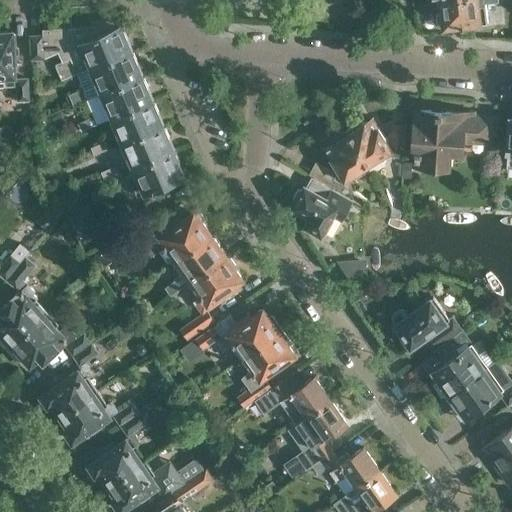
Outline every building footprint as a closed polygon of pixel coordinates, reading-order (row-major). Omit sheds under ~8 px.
[(438,0),(442,27),(485,22),(483,1),(492,0),(438,0)] [(43,33),(31,34),(32,59),(46,58),(45,56),(58,51),(62,60),(55,63),(62,79),(86,68),(129,50),(118,25),(115,27),(111,17),(92,19),(93,25),(71,26),(71,21),(63,21),(63,27),(43,28),(43,33)] [(12,30),(0,30),(0,86),(16,85),(17,101),(28,100),(27,78),(16,78),(14,75),(14,65),(16,64),(14,35),(12,33),(12,30)] [(93,85),(69,96),(73,104),(86,99),(86,98),(139,75),(129,50),(86,68),(93,85)] [(93,115),(77,122),(80,130),(108,119),(107,119),(150,101),(139,75),(86,98),(86,99),(93,115)] [(150,101),(107,119),(108,119),(118,143),(160,125),(150,101)] [(416,111),(413,155),(417,155),(416,164),(448,166),(449,147),(461,148),(462,140),(494,143),(496,117),(475,116),(475,112),(422,108),(421,112),(416,111)] [(361,118),(345,128),(369,169),(391,155),(401,156),(404,123),(391,122),(391,132),(384,137),(372,117),(363,122),(361,118)] [(160,125),(118,143),(128,168),(170,150),(160,125)] [(369,169),(345,128),(330,137),(332,140),(324,145),(344,179),(353,173),(355,177),(369,169)] [(93,154),(108,148),(105,140),(90,146),(93,154)] [(170,150),(128,168),(134,183),(130,184),(135,195),(149,189),(150,192),(179,179),(180,176),(181,176),(170,150)] [(337,175),(334,171),(316,161),(309,173),(327,183),(344,193),(348,186),(335,178),(337,175)] [(104,179),(119,173),(116,165),(101,171),(104,179)] [(316,192),(304,185),(292,206),(310,216),(305,225),(320,234),(331,215),(340,221),(349,206),(361,213),(364,206),(322,182),(316,192)] [(147,204),(125,216),(130,225),(152,213),(147,204)] [(171,260),(209,234),(193,210),(182,218),(179,213),(151,232),(145,221),(108,246),(116,259),(129,251),(134,258),(147,249),(151,255),(162,248),(171,260)] [(209,234),(171,260),(180,274),(172,279),(174,281),(165,287),(170,294),(187,282),(225,256),(209,234)] [(25,257),(29,250),(20,242),(0,265),(0,274),(5,279),(19,262),(24,256),(25,257)] [(19,262),(5,279),(19,290),(0,307),(0,314),(0,315),(0,339),(6,346),(42,313),(31,301),(35,298),(31,293),(34,292),(22,279),(33,265),(25,257),(24,256),(19,262)] [(225,256),(187,282),(197,297),(192,301),(201,313),(179,328),(186,339),(213,320),(206,310),(234,289),(231,285),(241,278),(225,256)] [(366,259),(336,261),(349,279),(367,278),(366,259)] [(410,346),(418,341),(420,339),(423,343),(426,342),(432,351),(436,347),(462,330),(452,316),(449,319),(448,317),(461,308),(445,287),(429,298),(407,314),(404,310),(399,309),(392,314),(391,318),(395,323),(394,324),(410,346)] [(230,344),(239,357),(280,328),(271,315),(267,317),(261,308),(251,314),(250,313),(235,323),(236,325),(222,335),(218,334),(212,325),(194,337),(201,347),(214,339),(222,350),(230,344)] [(42,313),(6,346),(18,359),(22,356),(28,363),(37,356),(41,360),(62,341),(66,345),(72,354),(90,342),(84,331),(76,336),(65,323),(57,330),(42,313)] [(280,328),(239,357),(249,372),(241,377),(248,388),(236,397),(243,407),(254,399),(269,388),(261,377),(268,372),(269,374),(284,363),(283,361),(293,354),(286,345),(290,342),(280,328)] [(433,366),(434,369),(432,370),(438,379),(434,381),(445,395),(483,368),(474,355),(478,352),(462,330),(436,347),(444,358),(433,366)] [(50,400),(59,414),(96,388),(87,375),(92,371),(90,369),(105,359),(99,351),(98,352),(90,342),(72,354),(80,366),(66,376),(64,374),(49,384),(51,386),(40,394),(46,403),(50,400)] [(483,368),(445,395),(455,410),(458,407),(464,416),(478,406),(481,410),(490,403),(487,399),(498,392),(507,405),(511,401),(511,379),(502,387),(496,378),(492,381),(483,368)] [(269,388),(254,399),(264,413),(279,402),(286,411),(287,410),(296,422),(328,399),(312,376),(290,392),(281,379),(269,388)] [(96,388),(59,414),(68,427),(64,430),(72,439),(83,431),(84,433),(99,424),(97,422),(113,411),(120,422),(138,410),(132,400),(118,409),(111,399),(106,403),(96,388)] [(328,399),(296,422),(304,434),(303,435),(310,446),(297,455),(306,468),(310,465),(331,451),(322,437),(344,422),(328,399)] [(97,470),(106,483),(144,457),(136,444),(140,441),(132,430),(146,421),(138,410),(120,422),(129,434),(113,445),(111,443),(97,452),(99,455),(87,463),(94,472),(97,470)] [(511,425),(482,447),(492,461),(494,460),(511,483),(511,482),(511,425)] [(237,442),(227,450),(238,464),(248,456),(237,442)] [(331,451),(310,465),(316,474),(325,467),(335,481),(337,480),(345,493),(378,470),(363,447),(340,463),(331,451)] [(144,457),(106,483),(115,496),(112,498),(118,508),(130,500),(132,502),(146,492),(145,491),(161,480),(168,491),(169,492),(199,472),(194,465),(182,472),(179,467),(165,477),(159,467),(154,471),(144,457)] [(185,511),(196,505),(188,494),(210,479),(203,469),(199,472),(169,492),(168,491),(159,498),(167,508),(161,511),(185,511)] [(378,470),(345,493),(333,502),(339,511),(374,511),(372,509),(394,493),(378,470)]
